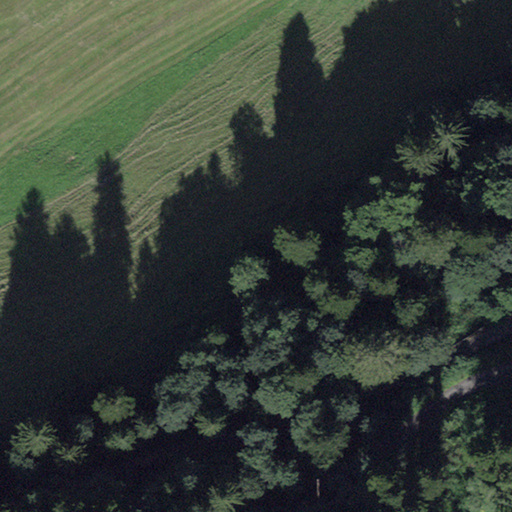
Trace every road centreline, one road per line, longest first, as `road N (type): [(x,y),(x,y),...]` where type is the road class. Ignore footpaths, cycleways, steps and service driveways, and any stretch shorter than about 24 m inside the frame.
road 1 (track): [(511,323),(448,358),(262,433),(0,486)]
road 2 (track): [(272,511),(347,472),(466,387),(511,367)]
